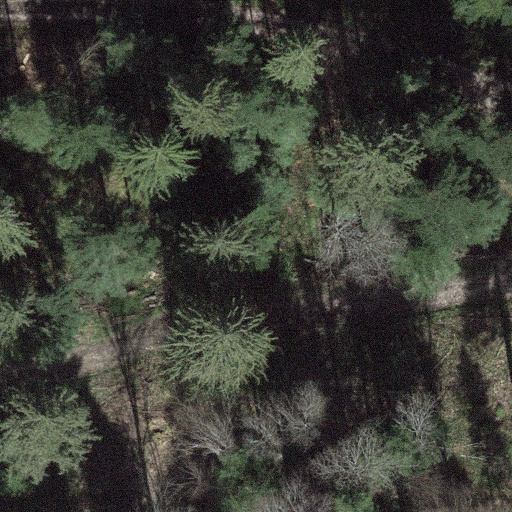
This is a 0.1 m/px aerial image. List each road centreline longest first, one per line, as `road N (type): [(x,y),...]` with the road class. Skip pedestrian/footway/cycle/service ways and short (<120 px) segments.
road 1 (track): [(0,5),(365,46),(511,96)]
road 2 (track): [(511,304),(180,343),(0,396)]
